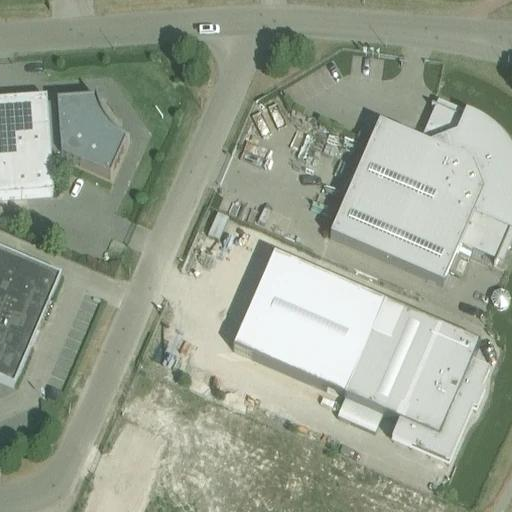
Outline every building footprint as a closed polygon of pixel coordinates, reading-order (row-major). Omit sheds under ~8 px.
[(96,99),(94,99),(95,102),(56,105),(56,106),(47,107),(46,101),(0,104),(0,200),(53,197),(50,158),(60,158),(60,159),(110,181),(125,145),(128,147),(128,145),(124,143),(120,140),(116,137),(112,133),(109,130),(104,123),(101,118),(99,114),(98,109),(96,104),(96,99)] [(469,124),(435,109),(431,107),(431,109),(440,113),(425,148),(378,127),(330,240),(442,289),(462,242),(498,258),(493,267),(495,268),(511,230),(511,228),(511,167),(510,163),(507,158),(504,153),(501,148),(497,144),(493,140),(489,136),(484,132),(479,129),(474,126),(469,124)] [(242,247),(253,218),(230,209),(219,238),(242,247)] [(229,243),(226,251),(246,260),(249,252),(229,243)] [(0,252),(0,383),(14,389),(61,278),(0,252)] [(274,259),(232,353),(344,401),(343,403),(344,403),(337,420),(375,437),(383,418),(399,425),(390,445),(449,471),(473,414),(476,416),(485,394),(483,393),(491,374),(471,365),(479,348),(384,306),(274,259)] [(180,398),(187,383),(156,370),(149,385),(180,398)] [(204,443),(222,400),(195,388),(177,432),(204,443)]
